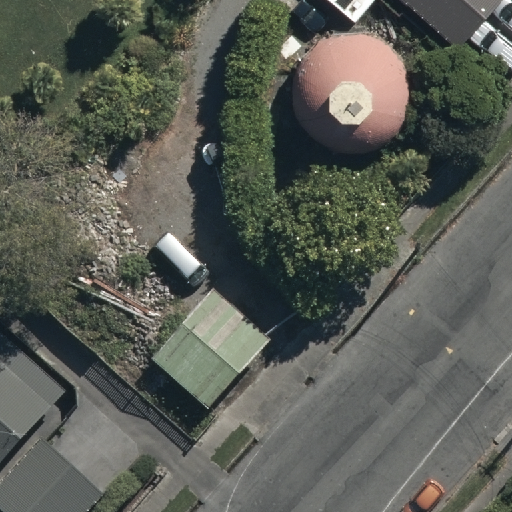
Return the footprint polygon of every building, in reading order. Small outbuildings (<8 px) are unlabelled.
[(401,0),(455,49),(499,0),(401,0)] [(370,38),(365,37),(358,36),(354,36),(349,36),(344,37),(338,38),(333,39),(328,41),(323,44),(319,47),(315,50),(311,54),(307,57),(304,62),(301,66),(298,71),(296,76),(295,81),(293,86),(293,91),(293,97),(293,102),(293,107),(295,113),(296,118),(298,123),(300,127),(303,132),(307,136),(310,140),(314,144),(318,147),(323,150),(328,153),(332,155),(338,156),(343,158),(348,158),(353,159),(359,158),(364,158),(369,157),(375,155),(379,153),(384,150),(389,148),(393,144),(397,141),(401,137),(404,133),(407,128),(409,123),(411,118),(413,113),(414,108),(415,103),(415,98),(415,92),(414,87),(413,82),(412,77),(410,72),(407,67),(404,62),(401,58),(397,54),(393,50),(389,47),(385,44),(380,42),(375,40),(370,38)] [(154,361),(211,409),(269,341),(212,293),(154,361)] [(0,334),(0,471),(68,393),(0,334)] [(91,511),(104,499),(44,439),(0,484),(0,505),(7,511),(91,511)]
